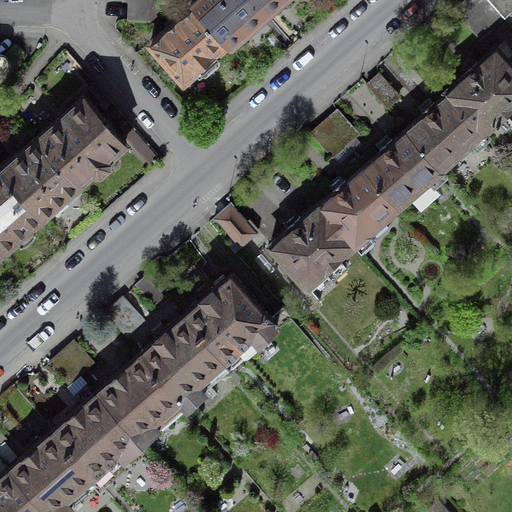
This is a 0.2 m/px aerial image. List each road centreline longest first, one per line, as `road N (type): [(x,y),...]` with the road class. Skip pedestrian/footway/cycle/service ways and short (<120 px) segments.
road 1 (residential): [(201,169),(0,345)]
road 2 (residential): [(396,0),(201,169)]
road 3 (residential): [(201,169),(77,27),(77,13)]
